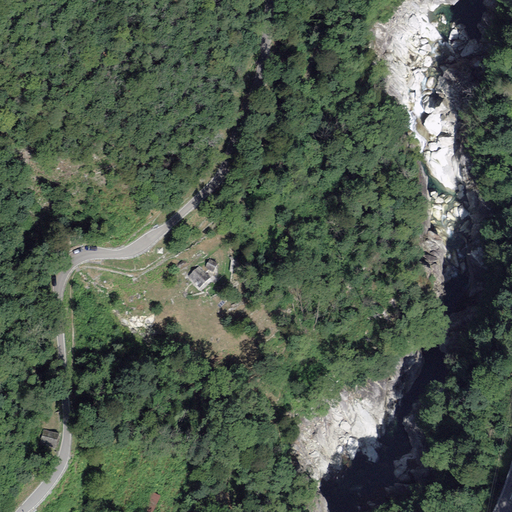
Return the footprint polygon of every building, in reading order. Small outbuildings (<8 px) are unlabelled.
[(127,230),(129,233),(136,228),(134,225),(127,230)] [(213,271),(217,264),(210,260),(206,267),(213,271)] [(210,278),(198,266),(187,277),(198,289),(210,278)] [(59,433),(43,430),(40,445),(56,448),(59,433)] [(151,511),(161,496),(151,491),(142,508),(149,511),(151,511)]
